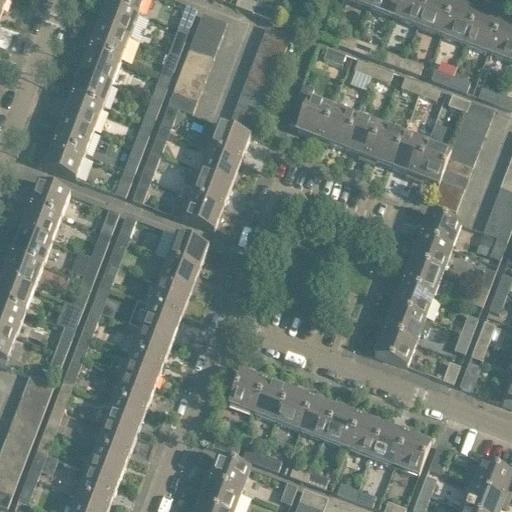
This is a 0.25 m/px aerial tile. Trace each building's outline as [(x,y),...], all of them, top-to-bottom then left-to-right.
[(0,0),(0,21),(8,0),(0,0)] [(145,0),(107,0),(106,4),(139,16),(145,0)] [(246,0),(239,0),(236,7),(254,14),(258,4),(246,0)] [(347,0),(347,1),(371,10),(374,0),(347,0)] [(374,0),(371,10),(395,19),(402,0),(374,0)] [(402,0),(395,19),(418,28),(429,0),(402,0)] [(455,0),(446,0),(446,2),(440,0),(429,0),(418,28),(442,37),(456,0),(455,0)] [(462,8),(464,3),(456,0),(442,37),(465,46),(477,14),(462,8)] [(97,28),(130,40),(139,16),(106,4),(97,28)] [(271,21),(275,11),(258,4),(254,14),(271,21)] [(187,7),(181,23),(191,27),(197,11),(187,7)] [(495,15),(493,20),(477,14),(465,46),(488,55),(502,18),(495,15)] [(283,26),(301,32),(305,22),(287,15),(283,26)] [(228,27),(203,17),(199,28),(224,38),(228,27)] [(511,27),(509,26),(511,21),(502,18),(488,55),(511,64),(511,63),(511,27)] [(83,49),(88,51),(121,63),(130,40),(97,28),(92,26),(83,49)] [(224,38),(199,28),(195,40),(219,49),(224,38)] [(291,39),(267,30),(263,41),(287,50),(291,39)] [(340,36),(337,46),(354,53),(358,42),(340,36)] [(185,43),(175,39),(169,55),(179,59),(185,43)] [(219,49),(195,40),(190,51),(215,61),(219,49)] [(287,50),(263,41),(259,52),(283,61),(287,50)] [(372,59),(376,49),(358,42),(354,53),(372,59)] [(407,47),(404,56),(421,62),(424,53),(407,47)] [(328,50),(324,60),(342,67),(346,57),(328,50)] [(79,75),(112,87),(121,63),(88,51),(79,75)] [(215,61),(190,51),(186,63),(210,72),(215,61)] [(283,61),(259,52),(255,63),(278,73),(283,61)] [(388,54),(384,64),(402,71),(406,60),(388,54)] [(163,71),(173,75),(179,59),(169,55),(163,71)] [(468,82),(472,70),(436,56),(431,68),(468,82)] [(419,77),(422,67),(406,60),(402,71),(419,77)] [(358,62),(354,72),(372,79),(376,68),(358,62)] [(210,72),(186,63),(181,74),(206,83),(210,72)] [(278,73),(255,63),(250,75),(274,84),(278,73)] [(389,86),(393,75),(376,68),(372,79),(389,86)] [(435,72),(431,82),(449,89),(453,78),(435,72)] [(206,83),(181,74),(177,85),(202,95),(206,83)] [(70,98),(103,110),(112,87),(79,75),(70,98)] [(274,84),(250,75),(246,86),(270,94),(274,84)] [(466,95),(470,85),(453,78),(449,89),(466,95)] [(406,80),(402,90),(419,97),(423,86),(406,80)] [(202,95),(177,85),(172,97),(197,106),(202,95)] [(167,91),(157,86),(151,102),(161,106),(167,91)] [(270,94),(246,86),(241,97),(265,106),(270,94)] [(436,104),(440,93),(423,86),(419,97),(436,104)] [(312,138),(310,143),(318,146),(332,109),(311,101),(314,91),(303,87),(289,125),(298,129),(297,133),(312,138)] [(483,90),(479,100),(496,106),(500,96),(483,90)] [(511,112),(511,100),(500,96),(496,106),(511,112)] [(178,112),(193,117),(197,106),(172,97),(168,108),(178,112)] [(265,106),(241,97),(237,108),(261,116),(265,106)] [(449,108),(467,115),(471,104),(453,97),(449,108)] [(61,122),(94,134),(103,110),(70,98),(61,122)] [(145,118),(155,122),(161,106),(151,102),(145,118)] [(471,104),(467,115),(466,116),(490,125),(495,113),(471,104)] [(162,124),(171,128),(178,112),(168,108),(162,124)] [(261,116),(237,108),(233,118),(257,128),(261,116)] [(327,150),(329,145),(344,151),(356,118),(332,109),(318,146),(327,150)] [(490,125),(466,116),(462,127),(486,137),(490,125)] [(257,128),(233,118),(228,130),(251,139),(253,140),(257,128)] [(360,157),(358,161),(366,164),(380,127),(356,118),(344,151),(360,157)] [(52,145),(85,158),(94,134),(61,122),(52,145)] [(228,130),(217,126),(208,150),(242,162),(251,139),(228,130)] [(374,167),(375,163),(391,169),(403,136),(380,127),(366,164),(374,167)] [(486,137),(462,127),(458,138),(481,148),(486,137)] [(149,138),(139,134),(133,149),(143,153),(149,138)] [(407,175),(405,179),(413,182),(427,145),(403,136),(391,169),(407,175)] [(481,148),(458,138),(454,149),(477,158),(481,148)] [(165,144),(156,140),(150,155),(159,159),(165,144)] [(43,169),(76,182),(85,158),(52,145),(43,169)] [(421,185),(423,181),(439,187),(441,183),(445,171),(450,159),(452,155),(427,145),(413,182),(421,185)] [(127,165),(137,168),(143,153),(133,149),(127,165)] [(477,158),(454,149),(452,155),(450,159),(474,168),(477,158)] [(242,162),(208,150),(200,174),(233,186),(242,162)] [(144,171),(153,175),(159,159),(150,155),(144,171)] [(474,168),(450,159),(445,171),(469,180),(474,168)] [(469,180),(445,171),(441,183),(465,192),(469,180)] [(233,186),(200,174),(191,197),(224,210),(233,186)] [(115,196),(125,200),(131,184),(121,180),(115,196)] [(511,182),(504,180),(500,191),(511,195),(511,182)] [(465,192),(441,183),(439,187),(437,194),(460,203),(465,192)] [(70,196),(38,184),(28,209),(61,221),(70,196)] [(132,202),(142,206),(148,191),(138,187),(132,202)] [(511,195),(500,191),(496,202),(511,207),(511,195)] [(432,205),(456,214),(460,203),(437,194),(432,205)] [(182,222),(214,234),(224,210),(191,197),(182,222)] [(511,207),(496,202),(492,213),(511,221),(511,207)] [(61,221),(28,209),(20,231),(52,244),(61,221)] [(119,216),(109,211),(103,227),(113,231),(119,216)] [(511,231),(511,221),(492,213),(487,225),(511,234),(511,231)] [(422,231),(417,230),(414,237),(452,251),(461,227),(429,215),(422,231)] [(136,222),(126,218),(120,234),(130,238),(136,222)] [(483,235),(497,240),(497,241),(507,245),(511,234),(487,225),(483,235)] [(11,256),(43,268),(52,244),(20,231),(11,256)] [(209,249),(176,236),(166,261),(199,274),(209,249)] [(482,236),(476,253),(489,258),(496,241),(482,236)] [(411,245),(416,247),(410,263),(443,275),(452,251),(414,237),(411,245)] [(490,259),(500,263),(507,245),(497,241),(490,259)] [(107,248),(97,244),(91,259),(101,262),(107,248)] [(123,254),(114,250),(108,265),(118,269),(123,254)] [(43,268),(11,256),(2,279),(34,292),(43,268)] [(85,275),(95,279),(101,262),(91,259),(85,275)] [(199,274),(166,261),(158,284),(190,297),(199,274)] [(404,279),(400,277),(397,285),(434,299),(443,275),(410,263),(404,279)] [(102,282),(111,286),(118,269),(108,265),(102,282)] [(495,275),(485,271),(479,288),(489,292),(495,275)] [(511,283),(511,280),(503,277),(496,295),(506,299),(511,283)] [(0,283),(0,305),(25,315),(34,292),(2,279),(0,283)] [(148,308),(181,321),(190,297),(158,284),(148,308)] [(393,293),(398,295),(392,310),(425,322),(434,299),(397,285),(393,293)] [(472,306),(482,310),(489,292),(479,288),(472,306)] [(89,295),(78,291),(73,307),(83,310),(89,295)] [(489,312),(499,316),(506,299),(496,295),(489,312)] [(105,301),(96,297),(90,313),(99,317),(105,301)] [(137,304),(128,328),(139,332),(172,344),(181,321),(148,308),(137,304)] [(25,315),(0,305),(0,332),(16,339),(25,315)] [(67,322),(77,326),(83,310),(73,307),(67,322)] [(429,325),(424,323),(425,322),(392,310),(386,326),(382,324),(379,331),(416,346),(420,336),(423,337),(427,337),(430,329),(429,325)] [(84,328),(93,332),(99,317),(90,313),(84,328)] [(477,323),(467,319),(461,336),(471,340),(477,323)] [(494,331),(484,327),(478,342),(488,346),(494,331)] [(376,339),(380,341),(375,357),(407,369),(416,346),(379,331),(376,339)] [(0,359),(7,362),(16,339),(0,332),(0,359)] [(131,355),(163,368),(172,344),(139,332),(131,355)] [(454,354),(464,358),(471,340),(461,336),(454,354)] [(71,342),(61,338),(55,353),(65,357),(71,342)] [(472,358),(482,362),(488,346),(478,342),(472,358)] [(87,348),(78,345),(72,360),(82,364),(87,348)] [(49,369),(59,372),(65,357),(55,353),(49,369)] [(163,368),(131,355),(122,379),(154,391),(163,368)] [(66,375),(76,379),(82,364),(72,360),(66,375)] [(459,370),(450,366),(443,383),(453,387),(459,370)] [(469,366),(460,389),(472,394),(481,370),(469,366)] [(242,374),(229,407),(253,416),(267,378),(259,375),(258,380),(242,374)] [(55,386),(31,377),(26,389),(50,398),(55,386)] [(274,386),(276,382),(267,378),(253,416),(276,425),(289,392),(274,386)] [(112,403),(145,415),(154,391),(122,379),(112,403)] [(511,382),(503,406),(511,409),(511,382)] [(22,400),(46,409),(50,398),(26,389),(22,400)] [(70,395),(60,391),(54,407),(64,410),(70,395)] [(306,393),(305,398),(289,392),(276,425),(300,434),(315,396),(306,393)] [(321,404),(323,399),(315,396),(300,434),(324,443),(337,410),(321,404)] [(18,411),(42,420),(46,409),(22,400),(18,411)] [(145,415),(112,403),(104,425),(136,438),(145,415)] [(49,422),(58,426),(64,410),(54,407),(49,422)] [(354,411),(352,415),(337,410),(324,443),(347,452),(362,414),(354,411)] [(13,422),(38,432),(42,420),(18,411),(13,422)] [(368,421),(370,417),(362,414),(347,452),(371,460),(383,427),(368,421)] [(9,434),(33,443),(38,432),(13,422),(9,434)] [(95,449),(127,461),(136,438),(104,425),(95,449)] [(401,429),(399,433),(383,427),(371,460),(394,469),(409,432),(401,429)] [(418,478),(431,445),(415,439),(416,435),(409,432),(394,469),(418,478)] [(33,443),(9,434),(5,445),(29,454),(33,443)] [(52,442),(43,438),(37,454),(46,458),(52,442)] [(241,446),(217,438),(213,450),(236,459),(241,446)] [(29,454),(5,445),(1,456),(25,465),(29,454)] [(429,472),(441,476),(450,453),(438,448),(429,472)] [(127,461),(95,449),(86,473),(118,485),(127,461)] [(246,451),(242,461),(260,468),(264,457),(246,451)] [(31,469),(40,472),(46,458),(37,454),(31,469)] [(25,465),(1,456),(0,457),(0,468),(21,476),(25,465)] [(278,474),(282,464),(264,457),(260,468),(278,474)] [(250,471),(217,459),(210,475),(206,474),(203,482),(240,496),(250,471)] [(511,495),(511,494),(507,493),(511,480),(511,476),(481,464),(472,488),(510,502),(511,495)] [(21,476),(0,468),(0,481),(16,488),(21,476)] [(293,468),(289,479),(307,485),(311,475),(293,468)] [(77,496),(109,509),(118,485),(86,473),(77,496)] [(325,492),(328,482),(311,475),(307,485),(325,492)] [(437,482),(427,478),(420,495),(430,499),(437,482)] [(16,488),(0,481),(0,494),(12,499),(16,488)] [(200,489),(204,491),(198,506),(213,511),(234,511),(240,496),(203,482),(200,489)] [(19,501),(28,505),(34,489),(25,485),(19,501)] [(291,507),(298,489),(288,485),(281,503),(291,507)] [(341,486),(337,496),(355,503),(359,492),(341,486)] [(500,511),(501,509),(506,511),(510,502),(472,488),(463,511),(464,511),(500,511)] [(328,501),(304,492),(300,503),(324,511),(328,501)] [(372,509),(376,499),(359,492),(355,503),(372,509)] [(0,507),(8,511),(12,499),(0,494),(0,507)] [(413,511),(425,511),(430,499),(420,495),(413,511)] [(107,511),(109,509),(77,496),(70,511),(107,511)] [(296,511),(324,511),(300,503),(296,511)] [(405,511),(406,510),(388,503),(384,511),(405,511)]
